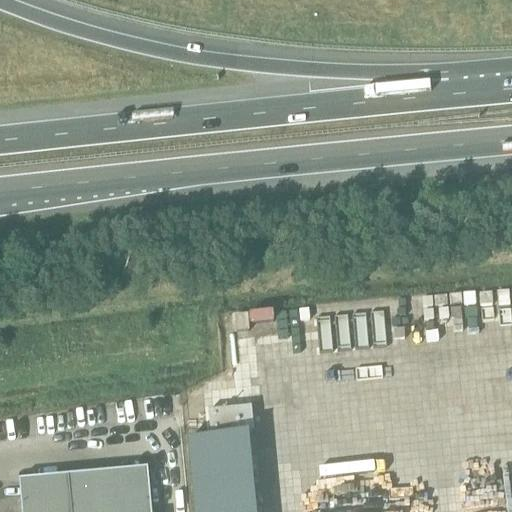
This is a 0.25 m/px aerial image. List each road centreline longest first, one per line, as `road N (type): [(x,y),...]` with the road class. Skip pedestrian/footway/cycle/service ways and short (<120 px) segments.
road 1 (motorway): [(0,192),(511,142)]
road 2 (motorway): [(449,94),(158,51),(0,2)]
road 3 (motorway): [(449,94),(0,142)]
